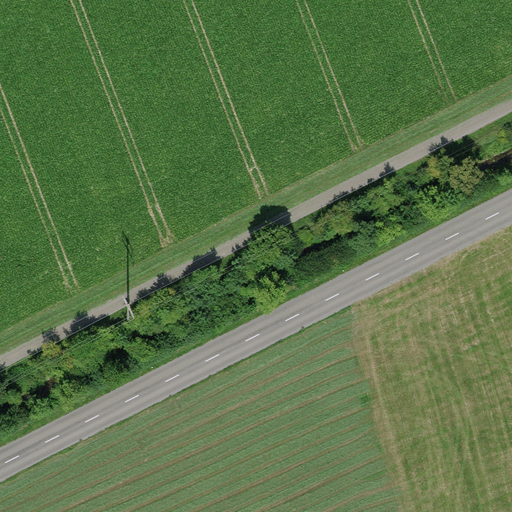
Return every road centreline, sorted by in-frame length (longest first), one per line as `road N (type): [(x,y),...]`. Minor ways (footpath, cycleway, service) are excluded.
road 1 (unclassified): [(511,206),(0,465)]
road 2 (track): [(0,363),(511,105)]
